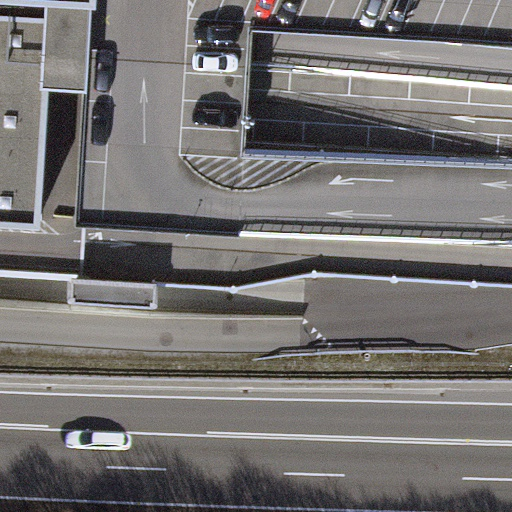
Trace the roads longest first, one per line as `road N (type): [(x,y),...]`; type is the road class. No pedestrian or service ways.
road 1 (motorway): [(511,455),(207,471)]
road 2 (motorway): [(511,480),(207,471)]
road 3 (motorway): [(207,471),(0,462)]
